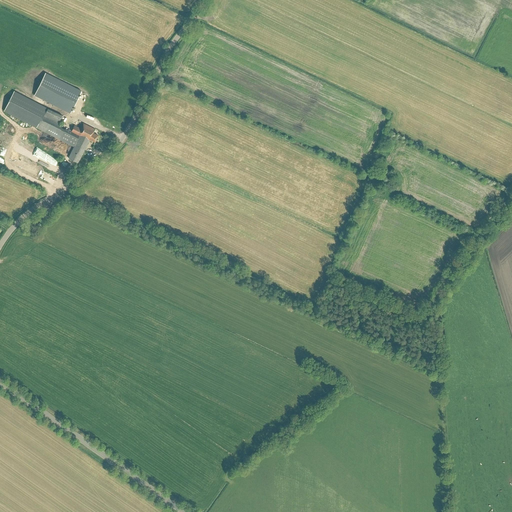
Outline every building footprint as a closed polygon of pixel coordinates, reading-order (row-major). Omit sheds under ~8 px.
[(0,77),(25,90),(37,68),(0,49),(0,77)] [(34,95),(69,113),(80,91),(46,73),(34,95)] [(4,111),(22,121),(36,128),(42,115),(46,107),(14,91),(4,111)] [(46,107),(42,115),(58,123),(62,115),(46,107)] [(42,115),(36,127),(73,147),(79,136),(65,129),(57,125),(58,123),(42,115)] [(93,128),(83,123),(80,128),(75,125),(72,131),(80,135),(69,158),(78,163),(90,140),(95,142),(98,135),(93,132),(95,128),(93,127),(93,128)]
